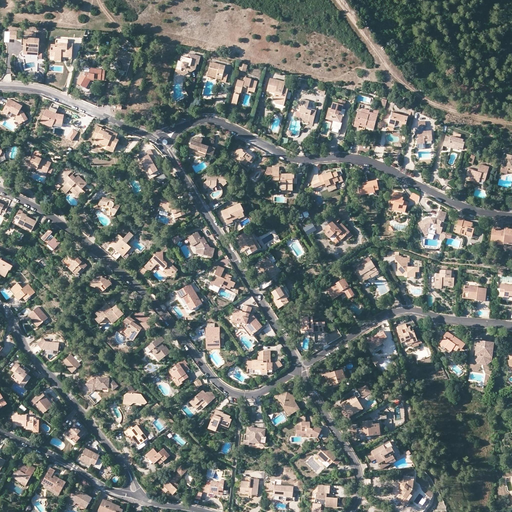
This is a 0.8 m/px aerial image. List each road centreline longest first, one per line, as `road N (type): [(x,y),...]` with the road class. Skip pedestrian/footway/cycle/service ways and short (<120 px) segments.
road 1 (residential): [(300,367),(259,392),(227,392),(138,287),(65,226),(0,189)]
road 2 (residential): [(511,217),(482,214),(359,159),(295,159),(216,120),(183,126),(164,142)]
road 3 (residential): [(300,367),(164,142)]
road 4 (residential): [(300,367),(393,312),(511,327)]
road 5 (track): [(336,0),(386,67),(430,104),(511,123)]
road 6 (residential): [(127,469),(29,356),(0,307)]
road 7 (residential): [(164,142),(43,90),(0,85)]
road 8 (residential): [(351,511),(357,465),(300,367)]
road 9 (residential): [(0,430),(127,493)]
road 10 (track): [(98,0),(137,52),(102,116)]
